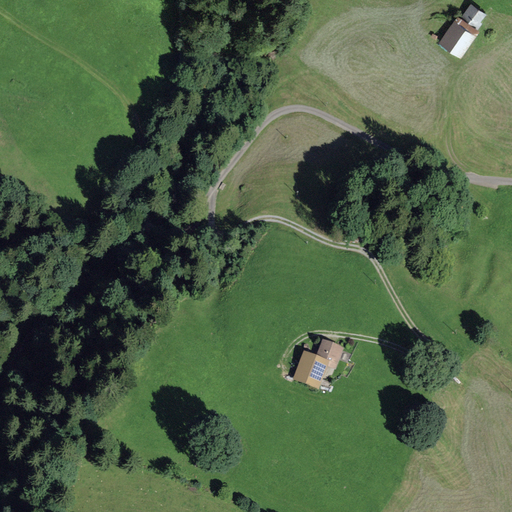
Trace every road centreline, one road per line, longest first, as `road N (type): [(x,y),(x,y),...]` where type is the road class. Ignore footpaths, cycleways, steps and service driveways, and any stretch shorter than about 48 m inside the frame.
road 1 (track): [(290,372),(283,361),(289,348),(311,334),(377,340),(426,359),(432,349),(366,251),(273,217),(218,233)]
road 2 (track): [(0,6),(78,57),(131,106),(149,229),(166,235),(193,226),(212,192)]
road 3 (track): [(501,511),(476,393),(434,354)]
road 4 (track): [(142,145),(179,87),(182,0)]
